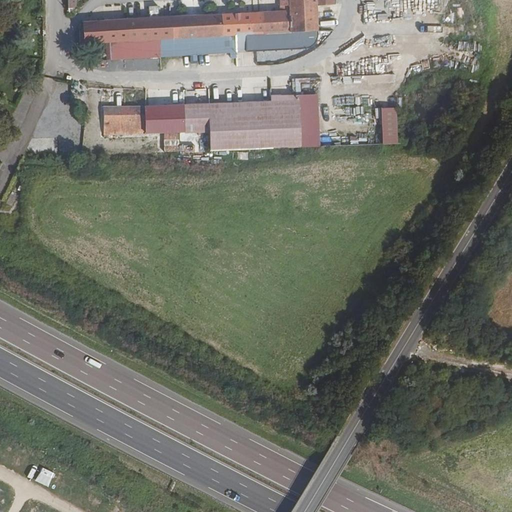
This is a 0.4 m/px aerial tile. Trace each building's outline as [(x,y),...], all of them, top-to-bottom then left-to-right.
[(68,0),(69,13),(75,12),(77,0),(68,0)] [(280,0),(280,15),(82,26),(82,46),(107,45),(108,62),(310,53),(318,41),(317,9),(335,8),(334,0),(280,0)] [(295,94),(315,93),(314,78),(295,78),(295,94)] [(300,102),(145,109),(146,135),(151,135),(162,135),(211,133),(211,152),(300,148),(300,102)] [(381,143),(397,142),(396,107),(380,107),(381,143)] [(145,109),(105,111),(106,136),(146,135),(145,109)] [(19,451),(12,465),(26,472),(33,458),(19,451)] [(75,477),(68,490),(80,497),(87,483),(75,477)] [(113,511),(131,511),(133,508),(119,501),(113,511)]
